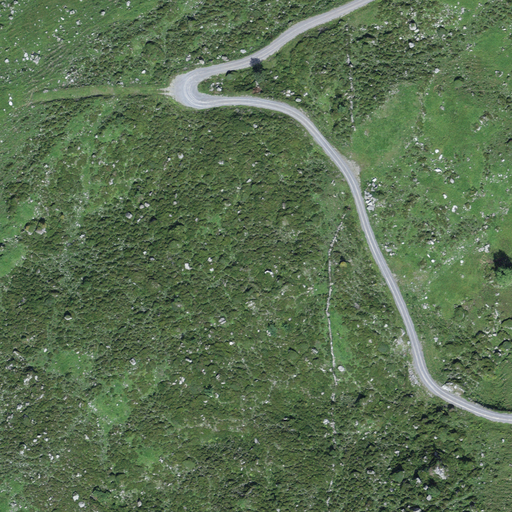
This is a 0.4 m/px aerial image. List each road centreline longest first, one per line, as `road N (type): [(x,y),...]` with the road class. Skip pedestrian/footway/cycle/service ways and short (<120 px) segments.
road 1 (track): [(365,0),(295,30),(266,55),(201,74),(190,80),(187,96),(253,101),(303,119),(344,169),(412,328),(423,377),(478,414),(511,419)]
road 2 (track): [(186,89),(37,98)]
